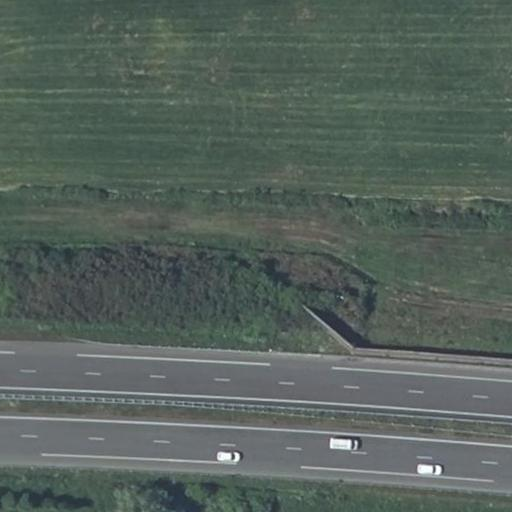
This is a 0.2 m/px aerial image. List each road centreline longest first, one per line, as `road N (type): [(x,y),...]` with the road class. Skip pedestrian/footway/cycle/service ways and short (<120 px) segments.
road 1 (trunk): [(511,399),(0,369)]
road 2 (trunk): [(0,435),(511,464)]
